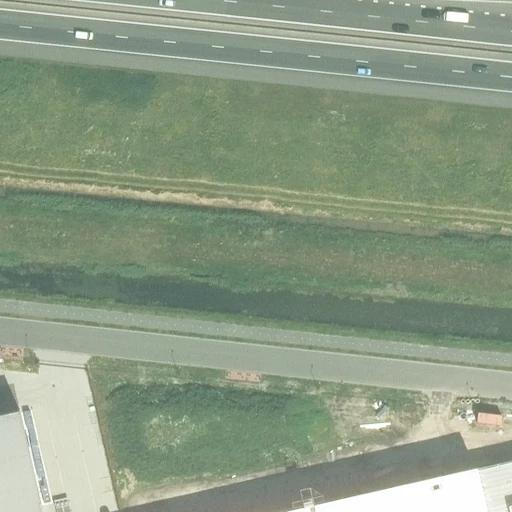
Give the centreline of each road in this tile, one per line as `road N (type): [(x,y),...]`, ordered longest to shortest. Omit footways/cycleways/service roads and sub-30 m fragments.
road 1 (unclassified): [(511,386),(0,331)]
road 2 (motorway): [(0,25),(511,78)]
road 3 (motorway): [(511,31),(214,0)]
